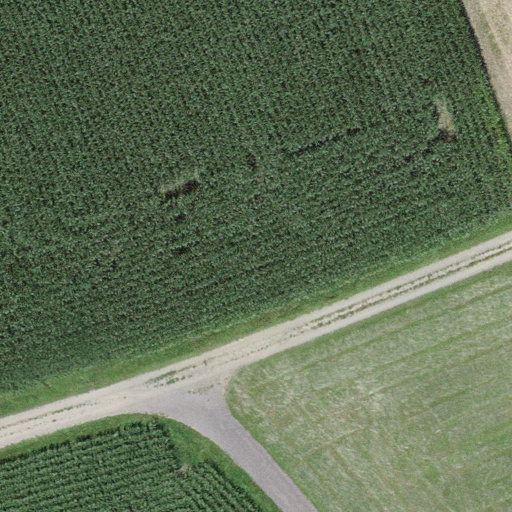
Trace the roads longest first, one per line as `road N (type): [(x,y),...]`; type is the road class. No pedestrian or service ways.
road 1 (track): [(511,234),(184,368),(0,426)]
road 2 (track): [(184,368),(314,511)]
